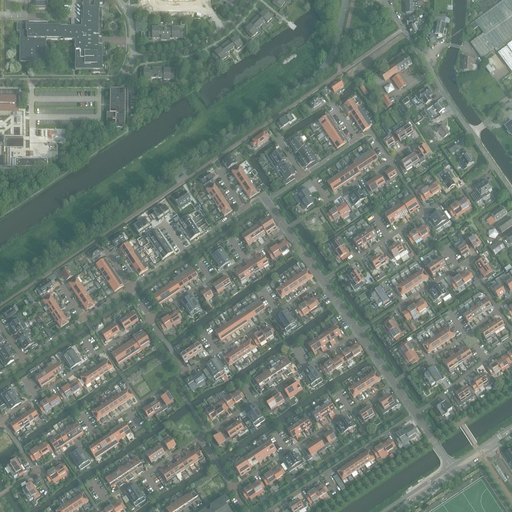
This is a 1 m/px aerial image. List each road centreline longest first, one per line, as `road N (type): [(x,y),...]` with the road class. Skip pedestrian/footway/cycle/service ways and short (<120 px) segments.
road 1 (residential): [(0,292),(318,74),(345,0)]
road 2 (residential): [(511,190),(383,0)]
road 3 (residential): [(232,488),(393,383)]
road 4 (residential): [(199,438),(357,332)]
road 5 (residential): [(496,307),(463,263),(357,332)]
road 6 (residential): [(150,318),(2,420)]
road 7 (residential): [(36,471),(184,372)]
road 8 (residential): [(414,415),(267,511)]
road 9 (residential): [(184,372),(322,281)]
road 10 (residential): [(150,318),(286,229)]
road 11 (residential): [(132,56),(114,81),(0,81)]
road 12 (residential): [(244,208),(130,286)]
road 13 (residential): [(90,511),(199,438)]
road 14 (residential): [(414,415),(511,337)]
road 15 (residential): [(322,281),(424,211)]
